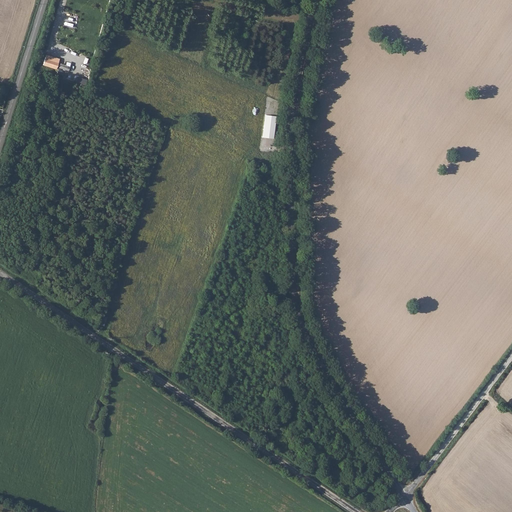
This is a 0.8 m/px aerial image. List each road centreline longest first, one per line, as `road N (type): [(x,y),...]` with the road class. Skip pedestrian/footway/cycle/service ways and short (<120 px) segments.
road 1 (unclassified): [(404,497),(312,355),(294,295),(290,117),(313,0)]
road 2 (unclassified): [(357,511),(0,272)]
road 3 (unclassified): [(511,357),(404,497)]
road 4 (tertiary): [(44,0),(0,141)]
